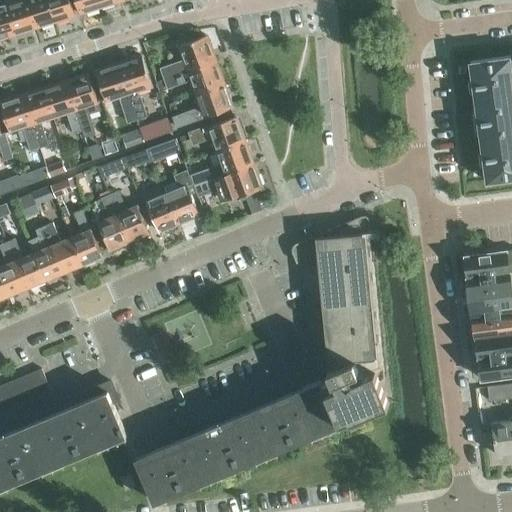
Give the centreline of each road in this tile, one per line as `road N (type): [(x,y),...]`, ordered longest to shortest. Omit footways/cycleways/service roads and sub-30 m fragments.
road 1 (residential): [(0,343),(346,194)]
road 2 (residential): [(285,0),(163,22),(0,75)]
road 3 (residential): [(466,507),(430,223)]
road 4 (residential): [(346,194),(324,0)]
road 5 (residential): [(421,168),(410,31)]
